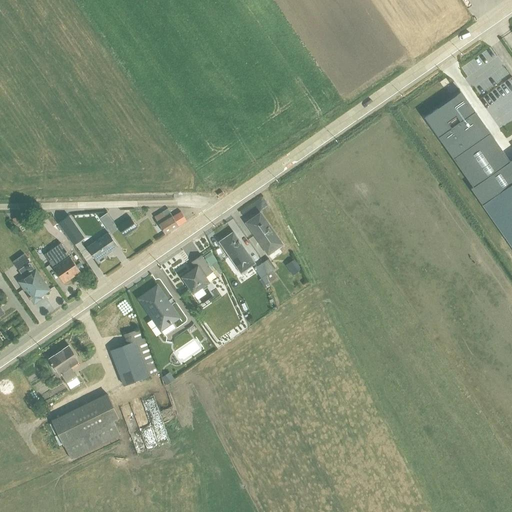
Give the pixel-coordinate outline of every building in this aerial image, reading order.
[(457,96),(425,118),(511,241),(511,147),(505,153),(466,96),(460,100),(457,96)] [(168,209),(154,217),(165,234),(187,221),(181,212),(173,217),(168,209)] [(260,213),(246,223),(269,255),(283,245),(260,213)] [(102,214),(98,220),(104,223),(108,217),(102,214)] [(69,216),(58,223),(74,245),(84,238),(69,216)] [(131,218),(118,227),(124,236),(137,227),(131,218)] [(233,232),(219,242),(242,274),(255,264),(233,232)] [(109,233),(87,248),(98,264),(107,257),(106,255),(118,246),(109,233)] [(61,243),(49,251),(54,258),(49,262),(64,283),(80,271),(61,243)] [(22,258),(25,255),(24,254),(13,262),(19,270),(26,265),(22,258)] [(213,254),(206,259),(211,267),(218,262),(213,254)] [(26,265),(19,270),(24,277),(18,281),(31,299),(34,303),(41,298),(40,297),(50,290),(25,255),(22,258),(26,265)] [(194,294),(202,288),(210,282),(206,277),(213,272),(201,255),(192,262),(196,268),(183,277),(194,294)] [(262,263),(268,282),(269,284),(278,278),(273,270),(275,269),(269,259),(262,263)] [(294,259),(286,265),(293,275),(301,270),(294,259)] [(268,282),(262,263),(255,268),(266,284),(268,282)] [(157,286),(139,298),(165,335),(176,328),(172,323),(180,318),(157,286)] [(202,288),(194,294),(198,300),(206,294),(202,288)] [(128,344),(111,350),(124,385),(159,372),(146,338),(142,339),(139,329),(124,334),(128,344)] [(66,382),(76,376),(70,367),(79,361),(69,346),(49,359),(53,366),(52,367),(55,372),(57,371),(60,377),(62,376),(66,382)] [(170,372),(162,377),(167,385),(175,379),(170,372)] [(76,376),(66,382),(71,390),(81,383),(76,376)] [(107,393),(52,420),(63,446),(65,446),(71,459),(120,435),(113,421),(119,418),(107,393)]
